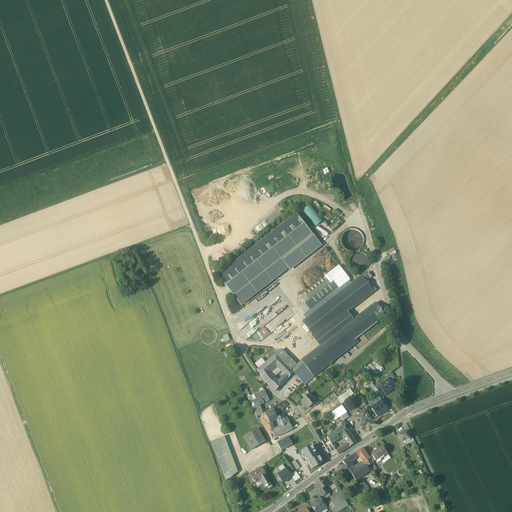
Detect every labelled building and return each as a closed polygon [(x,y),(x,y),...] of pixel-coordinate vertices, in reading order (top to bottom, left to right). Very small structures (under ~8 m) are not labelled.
[(310,205),(303,210),(315,227),(323,221),(310,205)] [(265,216),(275,209),(273,207),(263,214),(265,216)] [(253,230),(258,235),(267,227),(262,222),(263,221),(268,226),(273,221),(267,215),(264,219),(260,215),(255,220),(257,222),(255,225),(256,227),(253,230)] [(296,215),(265,239),(280,259),(311,234),(296,215)] [(336,219),(329,224),(333,230),(340,225),(336,219)] [(322,238),(328,234),(324,228),(320,231),(318,228),(315,229),(322,238)] [(363,245),(364,241),(363,236),(360,233),(357,230),(352,229),(348,230),(344,233),(342,236),(341,241),(342,245),(344,249),(348,251),(353,252),(357,251),(361,249),(363,245)] [(311,234),(280,259),(288,268),(290,271),(321,246),(311,234)] [(265,239),(217,276),(233,296),(280,259),(265,239)] [(382,253),(384,259),(396,257),(394,251),(382,253)] [(369,266),(369,262),(369,259),(366,255),(363,253),(359,252),(355,253),(352,255),(350,259),(349,263),(350,267),(352,270),(355,272),(359,273),(363,272),(366,270),(369,266)] [(280,259),(233,296),(240,306),(288,268),(280,259)] [(315,260),(304,264),(306,269),(317,266),(315,260)] [(302,315),(306,319),(351,284),(348,281),(350,280),(338,266),(326,275),(327,276),(300,297),(305,303),(299,307),(305,314),(302,315)] [(306,319),(302,322),(315,339),(374,292),(361,276),(351,284),(306,319)] [(251,328),(241,332),(245,338),(246,340),(264,326),(265,326),(285,310),(281,312),(284,309),(286,309),(285,307),(280,309),(279,306),(276,306),(275,304),(269,306),(265,293),(257,299),(258,301),(265,310),(262,312),(260,310),(256,314),(257,317),(255,318),(253,319),(248,323),(250,326),(251,328)] [(374,304),(301,360),(308,368),(307,369),(314,377),(314,376),(356,344),(353,341),(384,316),(374,304)] [(348,314),(315,339),(320,346),(353,320),(348,314)] [(289,319),(268,335),(272,342),(294,325),(289,319)] [(224,338),(221,339),(222,343),(230,340),(228,334),(223,336),(224,338)] [(295,365),(280,351),(275,355),(291,370),(295,366),(295,365)] [(273,377),(269,373),(277,367),(285,376),(281,380),(278,383),(281,386),(284,382),(294,373),(291,370),(275,355),(262,366),(256,371),(262,377),(267,384),(272,378),(273,377)] [(265,363),(262,358),(255,364),(259,369),(265,363)] [(301,360),(295,365),(295,366),(291,370),(294,373),(298,377),(307,369),(308,368),(301,360)] [(377,361),(369,367),(376,375),(383,370),(377,361)] [(307,369),(298,377),(305,385),(314,377),(307,369)] [(277,383),(272,378),(267,384),(275,392),(281,386),(278,383),(277,383)] [(388,379),(379,386),(382,390),(385,395),(394,388),(390,382),(388,379)] [(264,391),(248,398),(251,403),(253,402),(256,407),(259,406),(269,401),(264,391)] [(347,392),(337,399),(340,404),(350,397),(347,392)] [(308,395),(301,401),(307,409),(312,404),(315,402),(308,395)] [(380,399),(379,398),(368,405),(377,417),(387,410),(383,403),(381,400),(380,400),(380,399)] [(259,406),(256,407),(253,408),(256,416),(261,414),(263,413),(259,406)] [(342,406),(333,412),(337,419),(346,413),(342,406)] [(274,411),(266,415),(270,422),(277,418),(274,411)] [(371,420),(365,411),(358,416),(359,418),(355,421),(360,427),(371,420)] [(263,416),(259,418),(259,419),(263,425),(270,422),(266,415),(263,416)] [(284,419),(279,422),(281,426),(281,427),(289,423),(287,418),(284,420),(284,419)] [(263,425),(261,426),(264,432),(271,429),(269,424),(270,423),(270,422),(263,425)] [(280,428),(272,432),(275,438),(292,429),(289,423),(281,427),(280,428)] [(344,425),(334,431),(335,433),(339,439),(342,437),(343,437),(349,433),(344,425)] [(258,429),(243,437),(251,450),(265,442),(258,429)] [(406,431),(403,433),(402,432),(400,433),(401,434),(398,435),(398,436),(402,443),(402,442),(410,439),(406,431)] [(335,433),(327,438),(331,444),(339,439),(335,433)] [(343,437),(342,437),(347,444),(350,447),(356,443),(349,433),(343,437)] [(224,437),(211,442),(226,480),(230,479),(237,472),(224,437)] [(288,437),(277,443),(281,451),(292,445),(291,444),(288,437)] [(327,438),(321,441),(325,448),(328,453),(332,451),(330,449),(328,446),(331,444),(327,438)] [(410,439),(402,442),(403,445),(404,446),(411,442),(413,441),(414,441),(412,438),(410,439)] [(277,443),(271,447),(276,456),(282,452),(281,451),(277,443)] [(347,444),(340,449),(342,452),(350,447),(347,444)] [(310,465),(312,469),(322,463),(318,456),(317,456),(311,446),(301,452),(307,462),(309,461),(310,463),(310,465)] [(382,447),(377,450),(375,448),(373,450),(375,452),(374,452),(379,459),(383,456),(387,453),(382,447)] [(372,463),(368,458),(362,448),(355,453),(358,457),(362,462),(361,463),(362,464),(365,468),(366,467),(372,463)] [(379,459),(374,452),(371,454),(372,455),(376,461),(375,461),(377,464),(381,461),(379,459)] [(355,453),(343,461),(345,465),(349,470),(352,467),(350,464),(351,463),(351,462),(358,457),(355,453)] [(372,463),(366,467),(370,472),(371,473),(377,469),(372,463)] [(362,464),(354,470),(352,467),(349,470),(350,472),(356,481),(370,472),(366,467),(365,468),(362,464)] [(345,465),(337,470),(342,477),(350,472),(349,470),(345,465)] [(261,468),(250,475),(254,483),(255,482),(256,483),(261,480),(263,483),(262,484),(264,486),(270,483),(261,468)] [(283,483),(292,478),(290,475),(285,469),(277,475),(283,483)] [(295,471),(290,475),(292,478),(295,482),(300,478),(295,471)] [(322,478),(315,483),(316,485),(315,487),(316,488),(318,491),(321,489),(324,487),(327,485),(322,478)] [(369,492),(363,482),(358,485),(365,495),(369,492)] [(316,488),(311,492),(315,497),(317,496),(319,499),(320,499),(322,503),(325,501),(324,500),(322,497),(318,491),(316,488)] [(338,511),(348,506),(341,495),(327,504),(332,511),(338,511)] [(379,505),(373,495),(369,497),(375,508),(379,505)] [(319,499),(310,505),(314,511),(320,511),(326,509),(322,503),(320,499),(319,499)]
